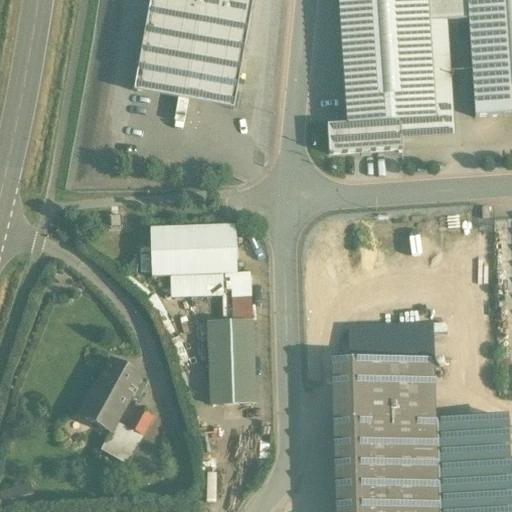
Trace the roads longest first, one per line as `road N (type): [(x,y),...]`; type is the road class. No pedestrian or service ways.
road 1 (residential): [(258,511),(289,458),(286,202)]
road 2 (residential): [(511,186),(286,202)]
road 3 (residential): [(286,202),(306,0)]
road 4 (primary): [(0,192),(37,0)]
